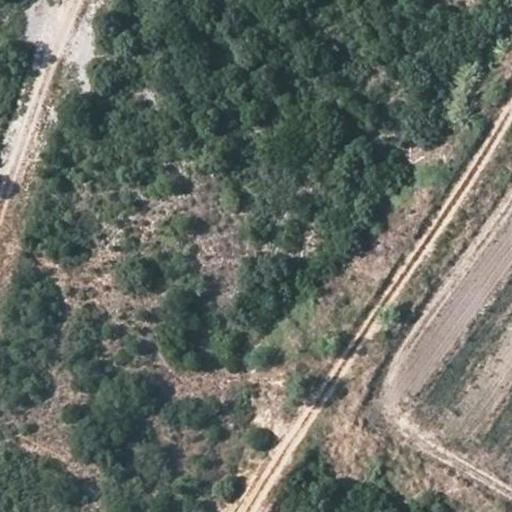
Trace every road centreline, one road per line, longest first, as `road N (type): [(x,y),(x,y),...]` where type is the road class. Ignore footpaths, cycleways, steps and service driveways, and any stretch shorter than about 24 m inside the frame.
road 1 (track): [(248,511),(511,105)]
road 2 (track): [(77,0),(14,156),(0,214)]
